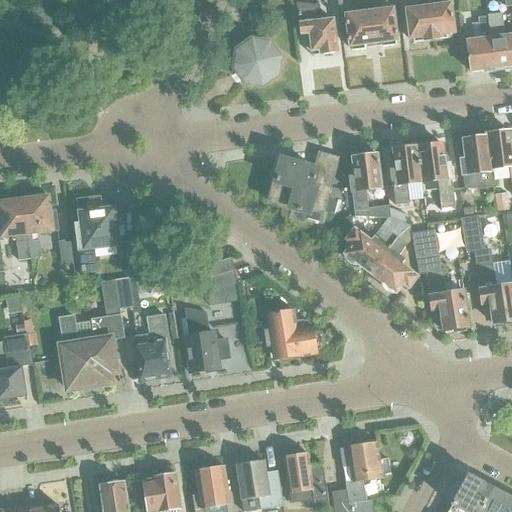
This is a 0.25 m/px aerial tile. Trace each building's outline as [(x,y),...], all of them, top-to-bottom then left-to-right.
[(353,0),(355,11),(344,12),(348,47),(398,40),(393,6),(382,7),(380,0),(353,0)] [(432,38),(426,0),(415,0),(416,5),(405,7),(409,38),(413,37),(413,41),(432,38)] [(426,0),(432,38),(451,36),(451,32),(454,32),(450,1),(440,3),(439,0),(426,0)] [(308,33),(311,55),(336,51),(331,18),(315,20),(314,9),(318,8),(318,2),(315,3),(296,2),(300,34),(308,33)] [(487,14),(486,14),(494,67),(511,64),(511,32),(504,33),(502,11),(487,13),(487,14)] [(494,67),(486,14),(478,16),(480,37),(465,39),(470,71),(494,67)] [(233,76),(232,76),(231,77),(237,85),(238,84),(238,83),(244,79),(246,82),(262,85),(275,75),(277,59),(268,46),(252,43),(239,53),(236,69),(238,72),(233,76)] [(486,135),(491,168),(509,166),(511,190),(511,132),(511,130),(486,134),(486,135)] [(492,171),(491,168),(486,135),(463,138),(466,157),(460,158),(464,189),(478,187),(476,173),(492,171)] [(416,141),(422,180),(437,178),(441,208),(455,206),(450,163),(445,163),(443,143),(432,144),(432,139),(416,141)] [(408,182),(422,180),(416,141),(403,143),(403,147),(393,148),(398,169),(392,170),(397,203),(411,201),(408,182)] [(274,195),(272,201),(310,211),(311,208),(323,211),(338,157),(320,153),(316,168),(284,159),(279,175),(272,176),(268,190),(274,195)] [(367,189),(382,187),(377,153),(353,157),(356,176),(351,177),(356,210),(369,208),(367,189)] [(509,211),(507,193),(495,195),(497,212),(509,211)] [(32,200),(22,201),(30,259),(40,258),(38,241),(36,242),(35,233),(57,231),(54,213),(49,214),(47,198),(44,198),(44,194),(31,195),(32,200)] [(30,259),(22,201),(10,203),(10,198),(0,199),(0,237),(16,235),(17,244),(16,244),(18,261),(30,259)] [(92,248),(117,245),(113,210),(100,211),(98,199),(77,201),(80,225),(75,226),(81,274),(95,272),(92,248)] [(480,216),(462,218),(467,253),(485,250),(480,216)] [(345,256),(345,257),(345,258),(345,259),(345,260),(346,261),(346,262),(346,263),(347,263),(348,264),(349,265),(350,265),(351,266),(352,266),(353,266),(354,266),(355,266),(356,266),(357,265),(358,265),(359,265),(359,264),(371,273),(398,237),(411,226),(395,220),(389,229),(383,237),(381,240),(375,236),(371,242),(355,229),(347,240),(353,244),(345,254),(345,255),(345,256)] [(398,237),(371,273),(382,282),(382,284),(382,287),(383,290),(384,292),(386,293),(389,294),(391,294),(394,294),(396,293),(403,284),(409,288),(415,279),(415,275),(402,265),(406,260),(399,255),(407,244),(413,238),(411,226),(398,237)] [(57,242),(60,266),(72,265),(69,241),(57,242)] [(446,293),(442,269),(439,255),(421,258),(419,245),(415,246),(419,274),(425,273),(431,310),(439,309),(443,331),(469,327),(463,290),(446,293)] [(131,278),(132,284),(145,283),(142,259),(129,261),(131,278)] [(206,266),(210,279),(234,271),(231,259),(206,266)] [(511,320),(511,287),(511,284),(496,287),(493,263),(475,266),(481,304),(489,303),(493,323),(511,320)] [(234,271),(210,279),(213,291),(238,283),(234,271)] [(128,279),(114,280),(119,310),(132,308),(128,279)] [(73,317),(59,319),(63,347),(60,347),(66,391),(79,389),(81,392),(96,390),(98,386),(110,384),(109,374),(115,373),(110,340),(123,338),(119,310),(114,280),(101,283),(107,317),(91,320),(91,322),(94,342),(77,344),(74,324),(73,317)] [(8,314),(21,313),(19,297),(5,299),(8,314)] [(218,360),(229,358),(226,341),(215,342),(213,332),(207,333),(204,314),(185,311),(189,337),(184,337),(190,374),(219,370),(218,360)] [(323,344),(323,341),(323,338),(321,335),(319,332),(315,332),(312,332),(312,331),(311,328),(310,325),(308,323),(306,322),(301,322),(295,322),(293,312),(264,316),(266,331),(264,332),(267,347),(274,345),(276,358),(278,358),(282,359),(285,360),(288,360),(293,357),(295,356),(316,353),(315,350),(319,350),(321,349),(322,347),(323,344)] [(166,354),(169,350),(164,315),(146,318),(149,335),(135,337),(137,346),(134,347),(139,381),(143,380),(149,381),(150,381),(153,380),(155,378),(169,376),(166,354)] [(20,367),(31,365),(26,334),(2,338),(7,369),(0,370),(0,400),(25,397),(20,367)] [(362,446),(339,450),(342,468),(345,483),(346,491),(349,511),(372,511),(370,501),(366,501),(362,481),(382,478),(382,475),(383,475),(389,474),(387,459),(383,460),(380,461),(377,444),(374,444),(371,441),(364,442),(362,446)] [(313,500),(315,510),(329,508),(322,464),(309,466),(307,454),(299,455),(297,453),(288,454),(286,458),(284,458),(291,503),(313,500)] [(264,461),(236,465),(237,473),(243,511),(283,506),(277,472),(266,473),(265,469),(264,461)] [(227,511),(226,505),(230,505),(225,467),(221,468),(219,465),(212,466),(210,470),(195,472),(198,496),(192,497),(194,511),(227,511)] [(146,502),(142,505),(142,511),(174,511),(175,510),(178,510),(173,475),(170,476),(167,475),(164,475),(160,475),(155,478),(152,478),(152,481),(143,483),(146,502)] [(480,511),(493,489),(468,476),(448,511),(480,511)] [(126,511),(122,483),(120,484),(117,480),(109,482),(108,486),(99,487),(102,511),(126,511)] [(480,511),(510,511),(511,511),(511,499),(493,489),(480,511)] [(335,511),(349,511),(346,491),(332,493),(335,511)]
